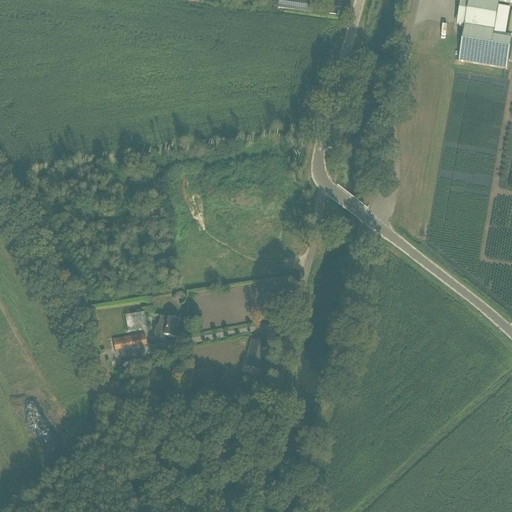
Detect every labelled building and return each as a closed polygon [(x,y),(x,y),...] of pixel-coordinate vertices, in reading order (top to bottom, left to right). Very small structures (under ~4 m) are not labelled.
[(278,0),(277,10),(313,14),(315,1),(305,0),(278,0)] [(511,50),(510,62),(511,62),(511,0),(461,0),(457,25),(465,26),(459,62),(507,71),(511,41),(511,40),(494,37),(499,3),(511,5),(511,50)] [(125,315),(126,330),(143,330),(142,314),(125,315)] [(164,337),(176,339),(180,322),(160,318),(157,328),(155,329),(153,335),(155,337),(163,339),(164,337)] [(144,335),(112,341),(114,352),(146,346),(144,335)] [(246,366),(261,369),(266,345),(251,341),(246,366)]
